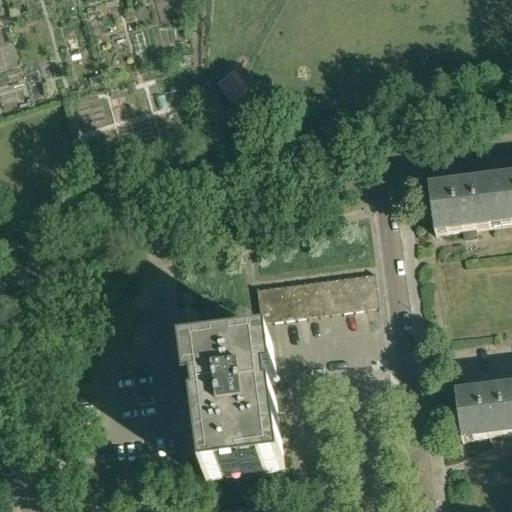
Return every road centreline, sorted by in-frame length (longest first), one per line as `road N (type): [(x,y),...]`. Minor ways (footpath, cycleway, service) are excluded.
road 1 (unclassified): [(0,285),(377,174)]
road 2 (residential): [(424,511),(377,174)]
road 3 (residential): [(377,174),(511,147)]
